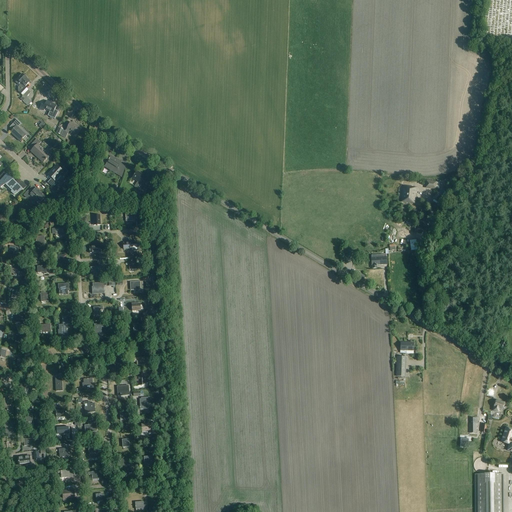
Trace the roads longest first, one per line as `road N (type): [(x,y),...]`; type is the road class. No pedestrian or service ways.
road 1 (unclassified): [(511,376),(97,124)]
road 2 (track): [(0,453),(20,447),(0,251)]
road 3 (unclassified): [(81,298),(86,347),(104,368),(115,491)]
